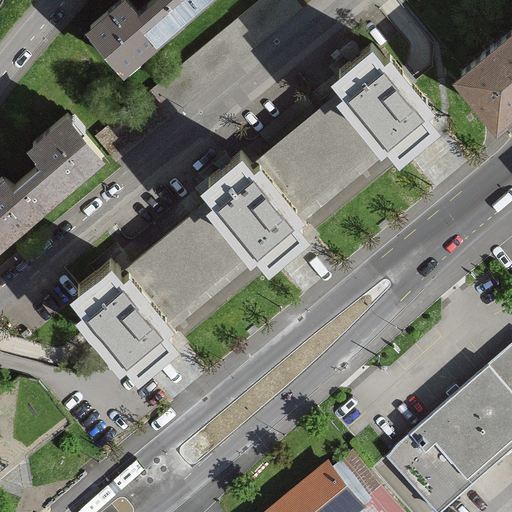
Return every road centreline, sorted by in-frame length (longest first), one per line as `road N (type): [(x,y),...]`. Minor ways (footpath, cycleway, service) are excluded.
road 1 (residential): [(0,294),(355,0)]
road 2 (primary): [(423,251),(363,278),(140,465)]
road 3 (primary): [(170,496),(322,368),(397,293),(423,251)]
